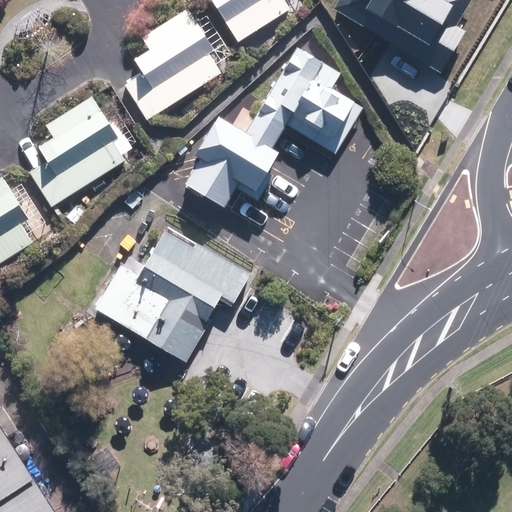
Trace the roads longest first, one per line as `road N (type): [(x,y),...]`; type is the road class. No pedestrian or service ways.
road 1 (tertiary): [(511,281),(393,372),(295,511)]
road 2 (residential): [(114,0),(115,34),(89,72),(59,88),(16,90),(0,80)]
road 3 (residential): [(511,281),(490,175),(511,112)]
